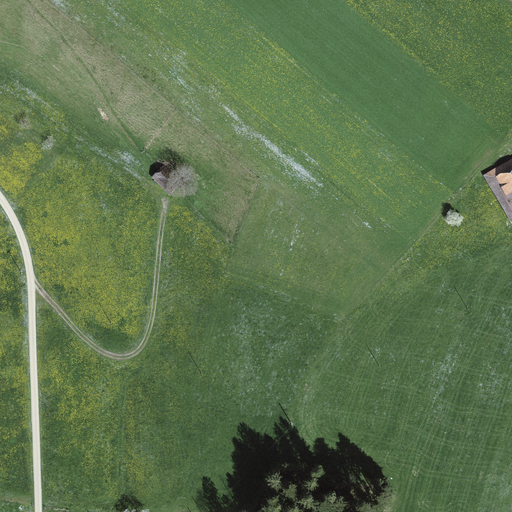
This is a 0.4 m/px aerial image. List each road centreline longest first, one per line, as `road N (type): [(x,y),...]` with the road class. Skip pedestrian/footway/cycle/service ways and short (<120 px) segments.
road 1 (track): [(40,511),(29,261),(0,198)]
road 2 (track): [(169,204),(154,325),(137,356),(111,361),(31,281)]
